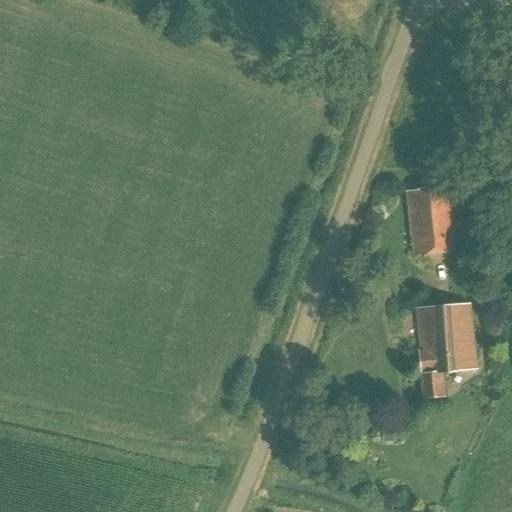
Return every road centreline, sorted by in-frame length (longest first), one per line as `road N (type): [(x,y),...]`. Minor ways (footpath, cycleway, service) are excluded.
road 1 (unclassified): [(235,511),(416,0)]
road 2 (track): [(253,463),(376,511)]
